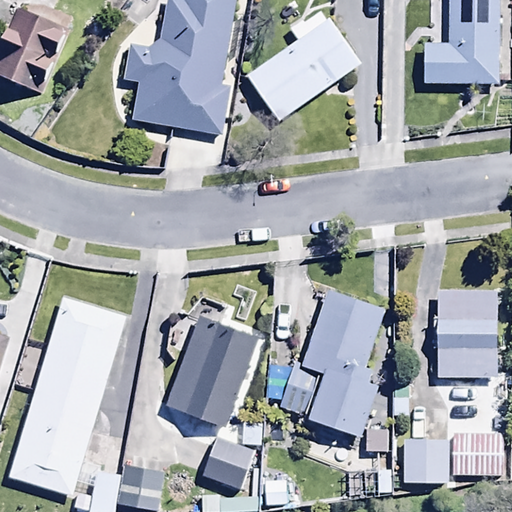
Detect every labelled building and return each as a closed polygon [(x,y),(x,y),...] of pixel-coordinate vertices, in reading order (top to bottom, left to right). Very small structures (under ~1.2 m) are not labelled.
[(220,85),(234,0),(166,0),(160,40),(149,51),(127,47),(122,79),(136,81),(129,119),(221,136),(230,87),(220,85)] [(448,0),(446,44),(427,43),(425,82),(496,86),(500,0),(448,0)] [(0,80),(38,95),(64,27),(13,7),(0,40),(0,80)] [(283,122),(360,66),(320,12),(304,24),(301,19),(290,27),(297,37),(247,73),(283,122)] [(311,282),(342,279),(341,262),(309,264),(311,282)] [(385,310),(326,290),(301,365),(295,363),(279,413),(357,439),(375,384),(362,380),(385,310)] [(496,293),(438,291),(435,376),(493,378),(496,293)] [(71,495),(124,317),(61,298),(45,354),(25,348),(13,387),(33,393),(8,477),(71,495)] [(258,339),(201,316),(165,404),(223,427),(258,339)] [(386,428),(365,428),(365,452),(385,452),(386,428)] [(346,439),(319,431),(311,458),(338,466),(346,439)] [(501,435),(451,436),(452,477),(502,476),(501,435)] [(256,452),(218,436),(202,474),(241,489),(256,452)] [(446,442),(402,442),(402,484),(445,484),(446,442)] [(155,511),(162,471),(123,465),(122,474),(117,506),(152,511),(155,511)] [(113,511),(117,506),(122,474),(96,469),(91,499),(74,496),(72,509),(89,511),(88,511),(113,511)] [(256,511),(257,496),(200,494),(199,511),(256,511)]
